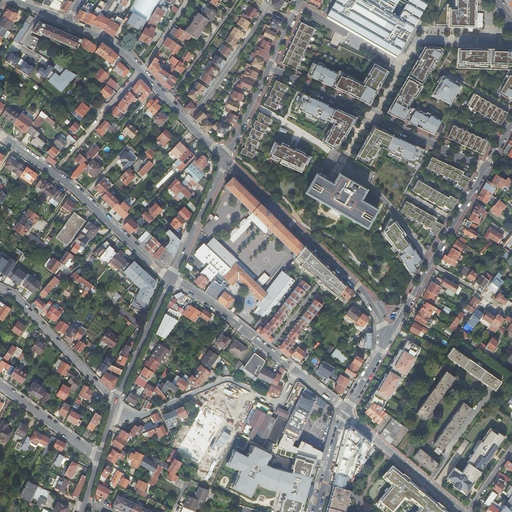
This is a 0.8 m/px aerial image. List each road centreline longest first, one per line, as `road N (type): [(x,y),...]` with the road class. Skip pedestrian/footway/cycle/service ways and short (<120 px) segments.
road 1 (residential): [(269,66),(485,167)]
road 2 (residential): [(389,331),(363,293),(224,162)]
road 3 (residential): [(0,134),(170,279)]
road 4 (residential): [(114,402),(130,416),(227,380),(276,402),(295,373)]
road 5 (residential): [(389,331),(485,167)]
road 6 (residential): [(186,120),(268,9),(292,19)]
road 7 (residential): [(114,402),(0,289)]
road 8 (residential): [(170,279),(295,373)]
road 9 (residential): [(461,511),(346,411)]
road 10 (residential): [(170,279),(114,402)]
road 11 (residential): [(224,162),(170,279)]
road 12 (residential): [(99,459),(0,384)]
road 13 (residential): [(167,100),(237,0)]
